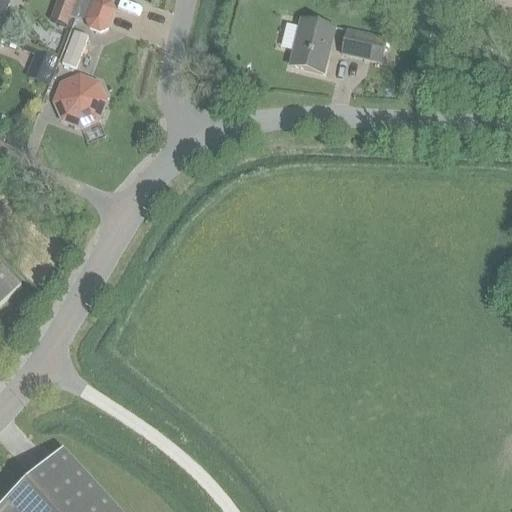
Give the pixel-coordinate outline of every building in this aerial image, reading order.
[(11,0),(0,0),(0,23),(2,25),(11,0)] [(67,30),(77,0),(58,0),(50,24),(67,30)] [(113,5),(101,1),(93,4),(86,23),(89,32),(101,36),(109,32),(117,14),(113,5)] [(323,76),(333,32),(303,24),(292,69),(323,76)] [(74,34),(62,67),(77,72),(89,40),(74,34)] [(348,34),(348,35),(342,57),(382,66),(387,43),(348,34)] [(30,77),(50,86),(62,59),(41,50),(30,77)] [(63,124),(81,131),(100,123),(107,105),(99,86),(80,79),(62,87),(55,105),(63,124)] [(0,308),(21,289),(0,265),(0,308)] [(117,511),(64,453),(0,511),(117,511)]
